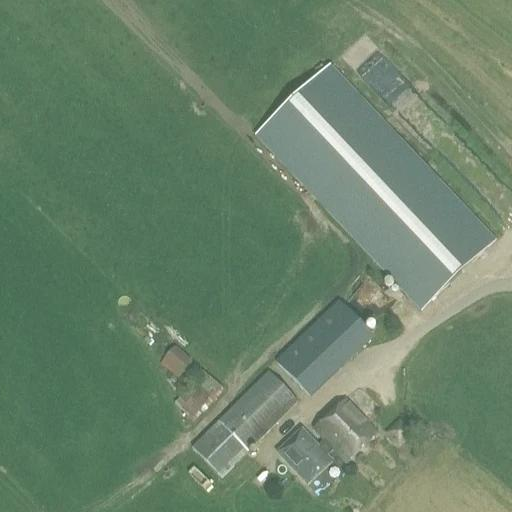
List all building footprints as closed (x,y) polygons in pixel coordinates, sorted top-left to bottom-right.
[(421,311),(495,242),(330,68),(257,137),(421,311)] [(339,301),(277,362),(307,393),(369,332),(339,301)] [(170,392),(189,410),(216,382),(196,364),(170,392)] [(220,422),(249,451),(299,402),(271,373),(220,422)] [(302,430),(276,455),(309,488),(334,463),(328,458),(335,450),(348,463),(379,433),(346,400),(315,430),(325,440),(319,447),(302,430)] [(249,451),(220,422),(192,449),(221,479),(234,465),(249,451)] [(260,472),(274,485),(288,469),(274,456),(260,472)]
